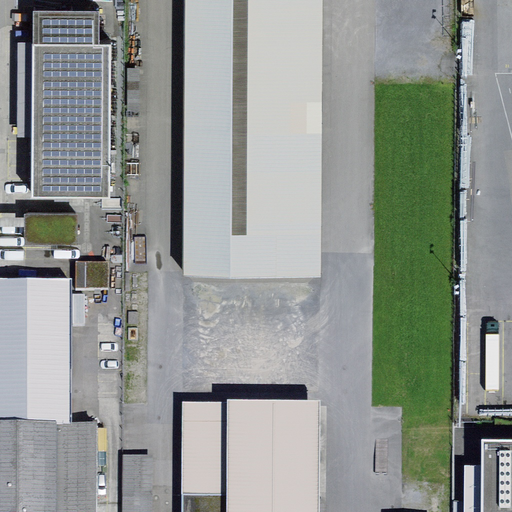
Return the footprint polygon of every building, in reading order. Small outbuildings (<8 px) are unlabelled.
[(323,0),(186,0),(186,270),(323,271),(323,0)] [(105,13),(35,12),(33,185),(103,185),(105,13)] [(20,35),(20,128),(32,128),(31,35),(20,35)] [(77,207),(26,207),(26,211),(26,220),(26,237),(77,237),(77,207)] [(0,219),(26,220),(26,211),(0,211),(0,219)] [(109,262),(77,262),(77,288),(109,289),(109,262)] [(0,280),(0,424),(71,425),(72,280),(0,280)] [(321,511),(322,404),(183,402),(182,511),(321,511)] [(0,424),(0,511),(95,511),(96,425),(71,425),(0,424)] [(511,511),(511,440),(484,441),(483,511),(511,511)] [(465,463),(464,511),(479,511),(480,463),(465,463)]
